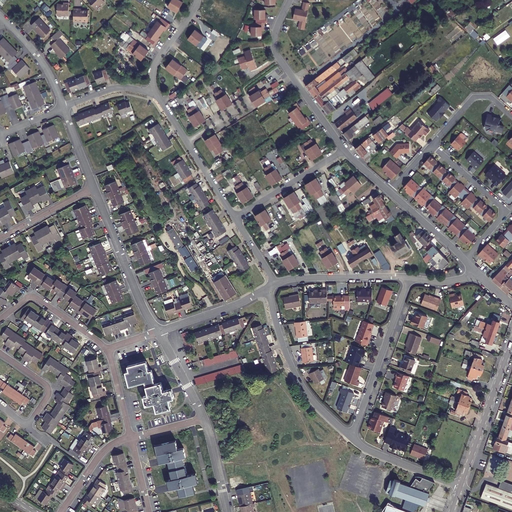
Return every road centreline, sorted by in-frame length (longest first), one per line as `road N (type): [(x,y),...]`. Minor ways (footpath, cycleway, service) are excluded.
road 1 (residential): [(464,261),(501,217),(500,207),(431,146),(389,193)]
road 2 (residential): [(267,287),(291,368),(351,437)]
road 3 (residential): [(344,149),(274,50),(289,0)]
road 4 (residential): [(351,437),(409,278)]
road 5 (residential): [(158,331),(93,187)]
road 6 (residential): [(152,92),(234,218)]
road 7 (residential): [(511,348),(461,485)]
road 8 (residential): [(273,284),(409,278)]
road 9 (residential): [(0,319),(33,296),(106,348)]
road 10 (residential): [(344,149),(234,218)]
road 11 (residential): [(351,437),(461,485)]
